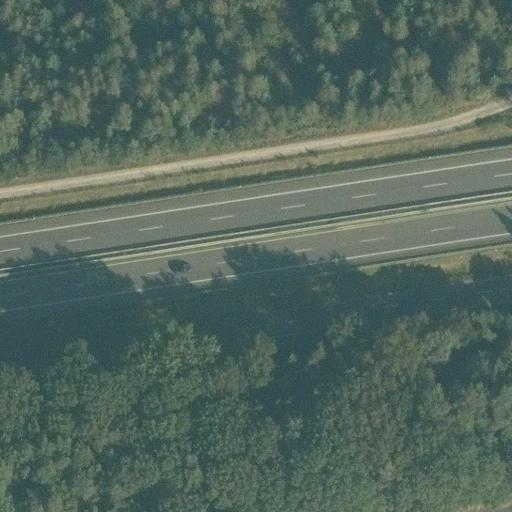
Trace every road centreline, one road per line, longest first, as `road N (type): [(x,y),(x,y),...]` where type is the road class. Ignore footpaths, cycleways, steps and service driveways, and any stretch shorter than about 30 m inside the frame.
road 1 (track): [(511,105),(442,129),(0,195)]
road 2 (motorway): [(0,299),(511,221)]
road 3 (motorway): [(511,177),(0,254)]
road 4 (tertiary): [(0,368),(511,292)]
